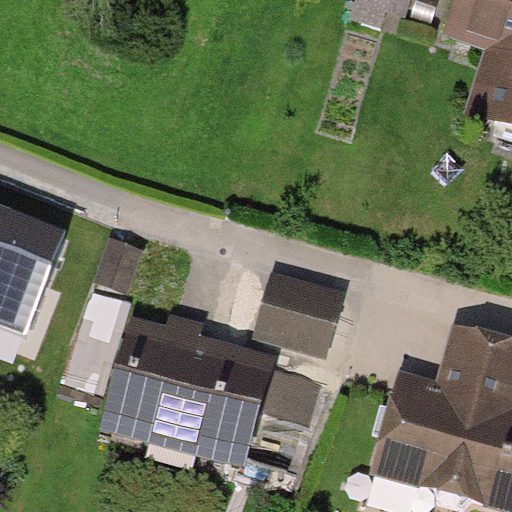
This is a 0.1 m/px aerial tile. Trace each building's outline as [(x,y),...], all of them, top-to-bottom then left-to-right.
[(511,0),(459,0),(446,37),(488,52),(463,121),(511,138),(511,0)] [(0,325),(20,331),(43,253),(0,240),(0,325)] [(338,310),(269,293),(256,346),(325,363),(338,310)] [(153,331),(113,436),(237,483),(277,378),(153,331)] [(398,385),(362,507),(379,511),(511,511),(511,357),(439,336),(423,392),(398,385)]
